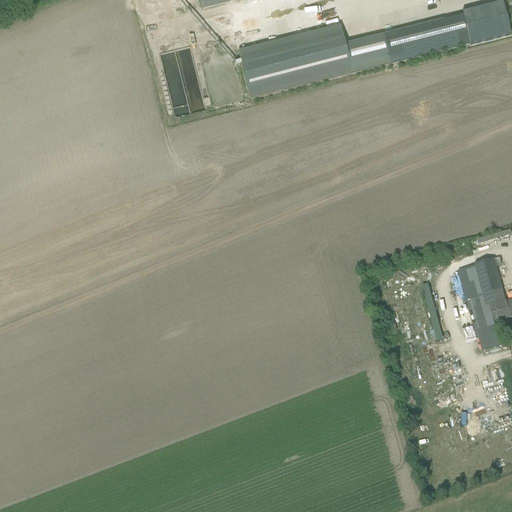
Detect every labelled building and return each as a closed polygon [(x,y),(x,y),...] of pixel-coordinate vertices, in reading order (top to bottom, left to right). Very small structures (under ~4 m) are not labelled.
[(199,0),(203,10),(241,0),(199,0)] [(470,45),(463,18),(463,16),(383,37),(391,65),(470,45)] [(250,101),(352,75),(340,27),(238,53),(250,101)] [(494,259),(474,265),(474,267),(485,307),(490,306),(505,302),(503,292),(497,268),(501,267),(499,259),(494,260),(494,259)] [(439,341),(427,285),(421,286),(433,342),(439,341)] [(490,306),(494,323),(511,318),(511,320),(511,299),(505,302),(490,306)]
